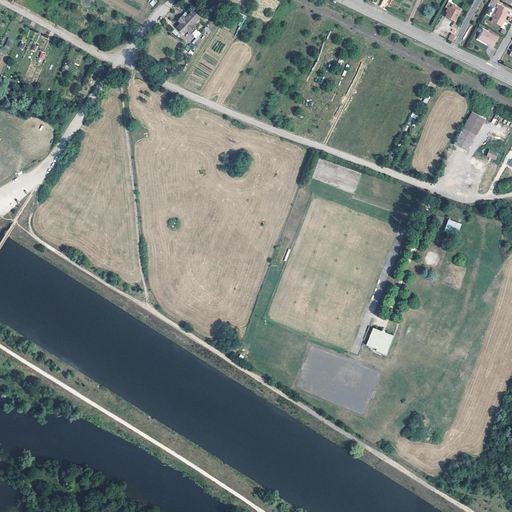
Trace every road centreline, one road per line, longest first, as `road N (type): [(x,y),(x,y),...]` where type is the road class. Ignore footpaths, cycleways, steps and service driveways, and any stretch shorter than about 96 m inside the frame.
road 1 (unclassified): [(119,60),(212,105),(466,199)]
road 2 (track): [(262,511),(0,345)]
road 3 (secondary): [(343,0),(492,71)]
road 4 (track): [(32,194),(119,60)]
road 5 (unknown): [(435,188),(389,317)]
